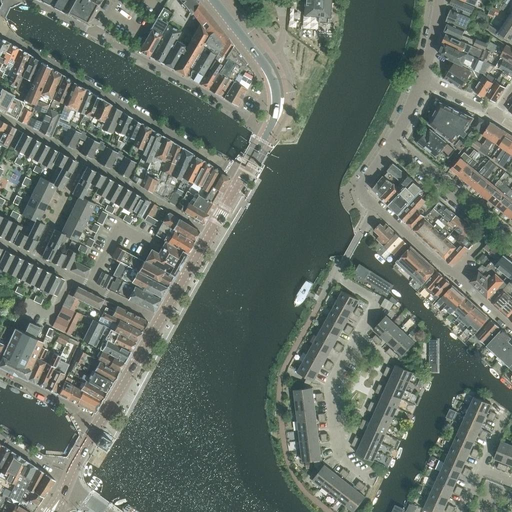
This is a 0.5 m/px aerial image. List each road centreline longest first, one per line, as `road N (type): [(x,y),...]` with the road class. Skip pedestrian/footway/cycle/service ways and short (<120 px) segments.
road 1 (residential): [(368,479),(338,454),(331,387),(375,300),(334,279),(376,208)]
road 2 (residential): [(241,178),(0,30)]
road 3 (residential): [(209,233),(0,116)]
road 4 (residential): [(96,36),(268,131)]
road 5 (residential): [(376,208),(511,330)]
road 6 (residential): [(0,241),(158,322)]
road 7 (tertiary): [(268,131),(276,106),(268,72),(215,0)]
road 8 (tertiary): [(97,426),(158,322)]
